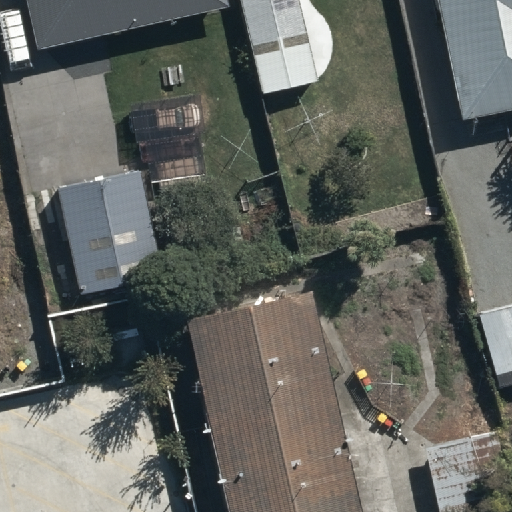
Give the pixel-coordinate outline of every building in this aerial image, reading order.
[(21,0),(34,52),(230,5),(228,0),(21,0)] [(295,0),(238,0),(262,93),(316,78),(295,0)] [(511,0),(434,0),(458,119),(511,107),(511,0)] [(45,277),(69,272),(73,294),(156,276),(148,240),(164,237),(150,168),(28,194),(45,277)] [(41,311),(58,378),(172,348),(154,281),(41,311)] [(356,511),(303,287),(177,317),(222,511),(356,511)] [(422,445),(436,511),(511,511),(511,484),(500,429),(422,445)]
